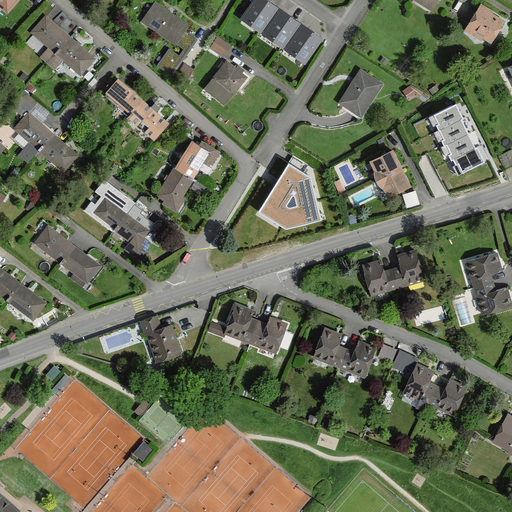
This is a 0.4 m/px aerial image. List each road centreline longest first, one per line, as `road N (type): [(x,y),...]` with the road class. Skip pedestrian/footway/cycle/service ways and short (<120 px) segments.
road 1 (residential): [(511,391),(301,296),(273,264)]
road 2 (residential): [(61,0),(242,158),(246,174)]
road 3 (tertiary): [(273,264),(511,189)]
road 4 (tertiary): [(0,357),(193,289)]
road 5 (residential): [(261,158),(361,0)]
road 6 (residential): [(193,289),(193,262),(246,174)]
